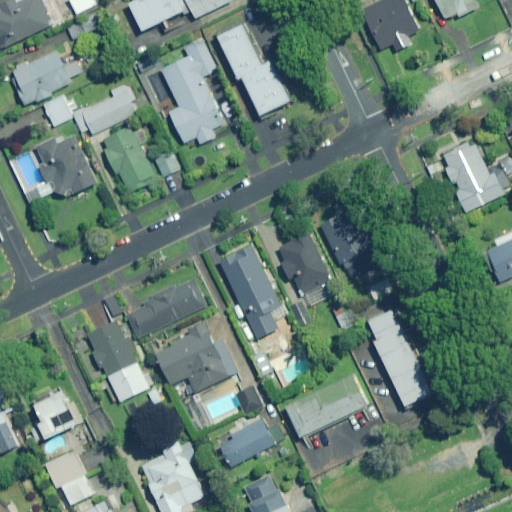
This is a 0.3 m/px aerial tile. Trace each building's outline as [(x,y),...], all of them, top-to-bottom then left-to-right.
[(54,26),(42,0),(13,0),(0,6),(1,9),(0,8),(0,49),(2,49),(3,51),(54,26)] [(97,6),(94,0),(86,0),(73,7),(78,16),(97,6)] [(143,32),(185,12),(184,8),(187,6),(183,0),(181,0),(180,1),(179,0),(140,0),(130,5),(143,32)] [(235,1),(234,0),(186,0),(196,20),(235,1)] [(406,0),(382,0),(372,4),(375,12),(368,14),(374,29),(371,30),(374,39),(378,38),(383,50),(394,45),(397,52),(412,45),(409,37),(419,32),(406,0)] [(460,18),(481,8),(479,5),(481,4),(479,0),(436,0),(446,20),(458,14),(460,18)] [(110,34),(100,13),(67,28),(73,41),(94,32),(97,40),(110,34)] [(263,67),(244,27),(220,38),(239,81),(243,79),(261,117),(292,103),(273,62),(263,67)] [(217,71),(207,50),(162,71),(180,109),(170,113),(185,144),(198,138),(201,145),(217,138),(213,131),(225,125),(203,78),(217,71)] [(83,74),(77,62),(69,66),(63,64),(57,52),(37,62),(36,61),(13,72),(21,89),(17,91),(25,107),(36,102),(38,105),(54,97),(52,93),(74,83),(72,79),(83,74)] [(153,57),(137,64),(138,66),(133,69),(135,72),(140,70),(142,74),(157,66),(153,57)] [(137,116),(127,93),(85,111),(84,109),(73,114),(82,135),(91,131),(93,136),(137,116)] [(71,112),(77,109),(72,100),(67,103),(64,96),(44,106),(54,128),(74,118),(71,112)] [(120,175),(130,196),(150,186),(147,181),(156,177),(138,141),(135,142),(129,129),(103,141),(107,149),(104,151),(116,177),(120,175)] [(41,184),(42,187),(47,196),(55,193),(56,194),(68,198),(98,185),(77,138),(58,147),(55,140),(37,147),(45,165),(39,168),(46,182),(41,184)] [(468,213),(503,196),(506,195),(496,173),(490,176),(475,143),(445,157),(450,169),(447,170),(454,184),(457,183),(461,190),(458,192),(468,213)] [(172,149),(155,156),(164,178),(181,172),(172,149)] [(511,175),(511,159),(497,166),(504,180),(511,175)] [(343,266),(346,272),(354,268),(351,262),(371,253),(352,212),(317,227),(323,241),(327,239),(339,267),(343,266)] [(499,247),(483,255),(492,274),(495,273),(500,284),(511,278),(511,234),(497,241),(499,247)] [(330,285),(335,282),(317,248),(312,250),(307,242),(282,255),(285,262),(281,264),(290,281),(294,279),(303,298),(306,296),(312,308),(332,297),(331,295),(334,294),(330,285)] [(282,308),(252,247),(220,262),(258,340),(280,330),(272,313),(282,308)] [(206,308),(193,279),(144,302),(126,311),(140,339),(150,334),(206,308)] [(399,300),(388,280),(369,290),(379,310),(399,300)] [(116,297),(105,302),(115,321),(126,316),(116,297)] [(301,302),(290,309),(300,328),(312,322),(301,302)] [(357,324),(346,302),(332,310),(343,332),(357,324)] [(438,393),(400,311),(368,326),(375,341),(406,408),(438,393)] [(135,355),(139,353),(132,338),(128,340),(119,321),(88,336),(95,352),(92,353),(99,369),(103,368),(120,405),(151,390),(135,355)] [(215,344),(205,324),(188,332),(191,337),(156,354),(172,386),(188,378),(196,394),(239,373),(223,340),(215,344)] [(273,373),(265,354),(253,359),(261,378),(273,373)] [(365,399),(355,376),(287,408),(301,438),(369,407),(365,399)] [(263,407),(253,387),(237,395),(247,415),(263,407)] [(162,401),(156,390),(148,394),(154,406),(162,401)] [(70,405),(64,393),(36,407),(43,423),(40,425),(48,441),(84,424),(74,403),(70,405)] [(0,450),(1,455),(20,448),(5,408),(0,395),(0,450)] [(239,465),(276,446),(262,419),(231,435),(233,440),(225,444),(228,449),(225,451),(229,458),(234,455),(239,465)] [(195,511),(192,505),(205,499),(200,488),(201,487),(191,463),(198,460),(191,442),(182,446),(180,442),(171,446),(162,449),(165,456),(142,466),(150,484),(149,485),(161,511),(195,511)] [(86,477),(77,456),(70,459),(68,455),(47,465),(57,490),(63,487),(86,477)] [(249,504),(279,490),(272,475),(241,490),(249,504)] [(86,477),(63,487),(71,506),(94,496),(86,477)] [(289,511),(279,490),(249,504),(252,511),(289,511)] [(110,511),(111,511),(107,503),(88,511),(134,511),(132,507),(122,511),(110,511)]
